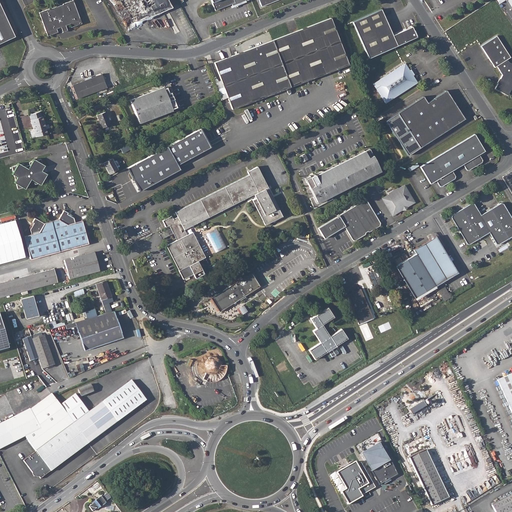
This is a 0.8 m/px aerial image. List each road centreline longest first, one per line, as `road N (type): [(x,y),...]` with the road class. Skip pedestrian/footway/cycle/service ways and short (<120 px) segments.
road 1 (residential): [(233,349),(214,335),(164,322),(135,300),(52,84)]
road 2 (residential): [(233,349),(318,278),(511,157)]
road 3 (residential): [(59,61),(101,48),(189,54),(323,0)]
road 4 (primary): [(298,463),(317,428),(511,299)]
road 5 (primary): [(511,285),(311,415),(281,424)]
road 6 (primary): [(48,504),(133,452),(155,448),(178,460),(181,475),(174,492),(146,511)]
road 7 (residential): [(414,0),(511,148)]
road 8 (unknown): [(0,419),(52,388),(25,363),(17,338)]
